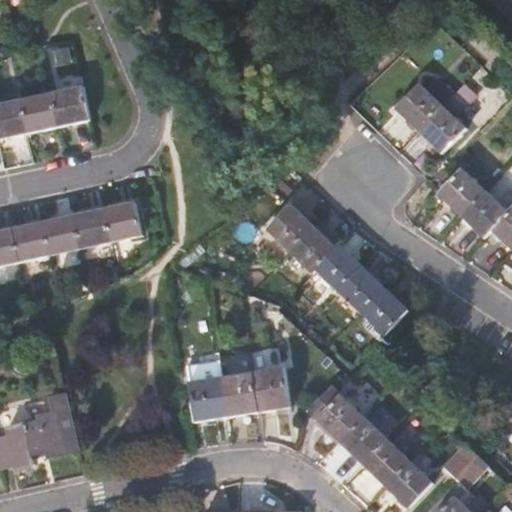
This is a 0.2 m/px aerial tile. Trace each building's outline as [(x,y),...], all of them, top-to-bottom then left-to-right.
[(439,82),(428,92),(445,108),(455,97),(439,82)] [(399,110),(421,132),(445,108),(428,92),(422,86),(399,110)] [(478,99),(466,87),(455,97),(445,108),(421,132),(445,154),(468,130),(458,120),(478,99)] [(49,98),(56,130),(88,124),(81,91),(49,98)] [(25,137),(56,130),(49,98),(18,105),(25,137)] [(18,105),(0,108),(0,142),(25,137),(18,105)] [(442,194),(464,216),(488,191),(465,170),(442,194)] [(464,216),(487,239),(495,231),(511,214),(488,191),(464,216)] [(268,229),(290,251),(314,227),(292,205),(268,229)] [(104,213),(111,245),(139,239),(133,207),(104,213)] [(495,231),(511,247),(511,212),(511,214),(495,231)] [(73,220),(79,252),(111,245),(104,213),(73,220)] [(79,252),(73,220),(42,227),(49,259),(79,252)] [(11,233),(18,266),(49,259),(42,227),(11,233)] [(290,251),(314,273),(318,269),(337,249),(314,227),(290,251)] [(0,269),(18,266),(11,233),(0,235),(0,269)] [(318,269),(340,291),(363,267),(341,245),(337,249),(318,269)] [(340,291),(363,314),(386,290),(363,267),(340,291)] [(363,314),(385,336),(409,311),(386,290),(363,314)] [(187,370),(190,387),(195,420),(226,415),(221,382),(218,365),(187,370)] [(282,373),(251,377),(256,411),(288,406),(282,373)] [(226,415),(256,411),(251,377),(221,382),(226,415)] [(319,418),(342,440),(366,416),(343,394),(319,418)] [(6,443),(0,444),(0,471),(0,473),(13,470),(14,474),(31,471),(29,462),(44,458),(45,463),(79,455),(65,400),(50,403),(55,422),(36,426),(38,431),(5,439),(6,443)] [(342,440),(364,462),(388,437),(366,416),(342,440)] [(364,462),(386,484),(411,459),(388,437),(364,462)] [(477,453),(465,442),(441,467),(453,479),(477,453)] [(487,464),(477,453),(453,479),(463,489),(487,464)] [(432,480),(411,459),(386,484),(409,505),(432,480)] [(438,511),(471,511),(454,496),(438,511)]
